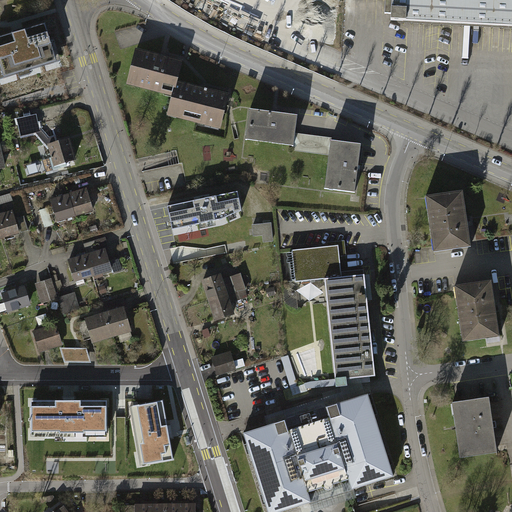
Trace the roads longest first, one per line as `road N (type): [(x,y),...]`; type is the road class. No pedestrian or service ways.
road 1 (residential): [(186,373),(80,29)]
road 2 (residential): [(143,0),(230,52),(415,132)]
road 3 (residential): [(408,378),(392,194),(415,132)]
road 4 (residential): [(218,474),(0,492)]
road 5 (residential): [(186,373),(14,373)]
road 6 (residential): [(434,511),(408,378)]
